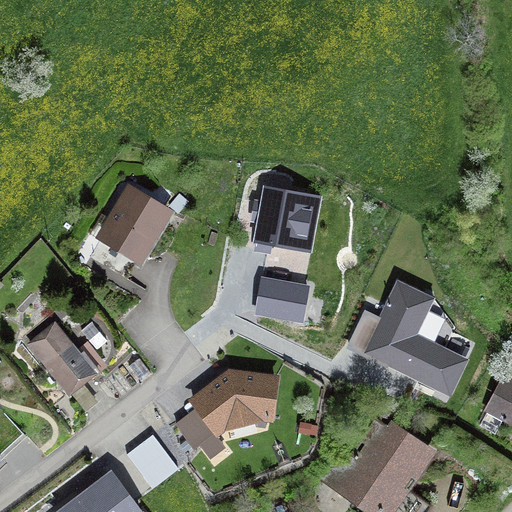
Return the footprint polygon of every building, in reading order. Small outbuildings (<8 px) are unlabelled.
[(266,187),(255,248),(270,251),(271,243),(295,248),(298,232),(305,233),(309,212),(302,210),(305,194),(266,187)] [(133,253),(139,257),(165,214),(129,192),(90,256),(120,274),(133,253)] [(262,280),(256,311),(302,320),(307,288),(262,280)] [(386,364),(388,360),(445,387),(458,360),(418,341),(438,301),(397,281),(379,319),(365,312),(349,346),(386,364)] [(30,343),(69,392),(93,372),(55,324),(30,343)] [(230,372),(194,400),(217,431),(241,413),(270,417),(275,378),(230,372)] [(490,408),(511,419),(511,384),(505,381),(490,408)] [(356,495),(380,511),(426,511),(431,505),(403,486),(427,453),(398,433),(394,439),(377,427),(345,474),(362,486),(356,495)] [(152,488),(178,468),(153,434),(127,454),(152,488)] [(62,511),(138,511),(111,475),(62,511)]
